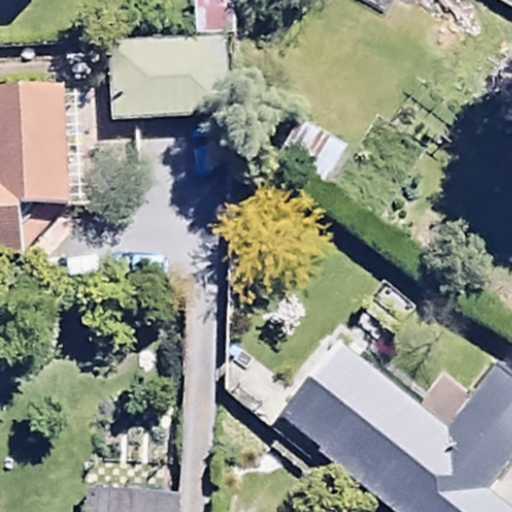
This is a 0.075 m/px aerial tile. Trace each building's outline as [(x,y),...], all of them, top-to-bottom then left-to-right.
[(175,0),(100,1),(101,81),(212,80),(210,0),(175,0)] [(0,260),(21,259),(66,205),(61,87),(0,88),(0,260)] [(317,193),(343,151),(303,126),(277,168),(317,193)] [(334,346),(273,422),(384,511),(504,511),(487,498),(511,466),(511,388),(491,371),(442,433),(334,346)] [(172,511),(177,453),(85,447),(79,511),(172,511)]
